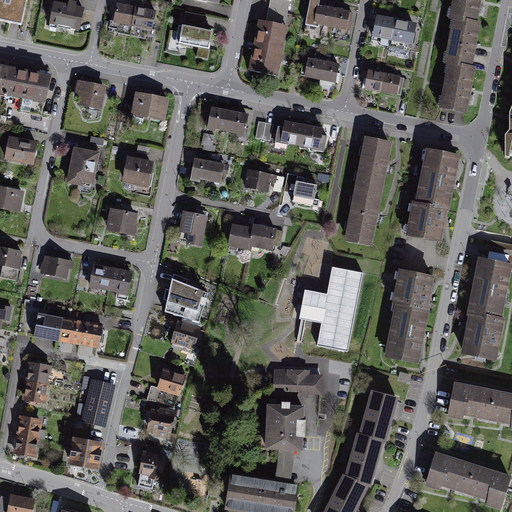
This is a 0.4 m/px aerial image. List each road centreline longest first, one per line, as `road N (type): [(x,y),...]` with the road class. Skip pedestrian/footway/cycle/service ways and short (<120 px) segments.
road 1 (residential): [(479,137),(432,376),(389,511)]
road 2 (residential): [(68,60),(35,244),(152,268)]
road 3 (residential): [(152,268),(101,495)]
road 4 (residential): [(152,268),(188,82)]
road 5 (residential): [(479,137),(507,0)]
road 6 (residential): [(344,112),(479,137)]
road 7 (unknown): [(166,194),(299,221)]
